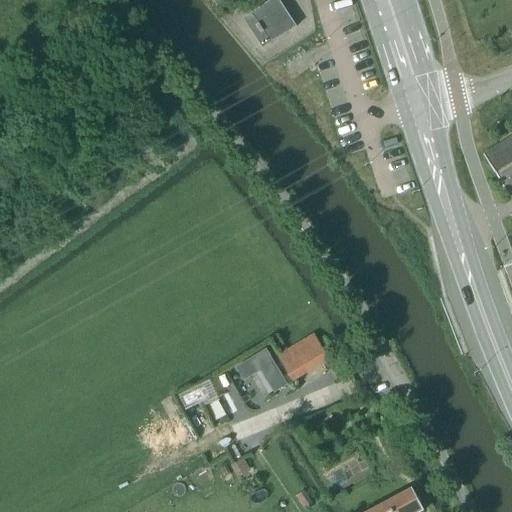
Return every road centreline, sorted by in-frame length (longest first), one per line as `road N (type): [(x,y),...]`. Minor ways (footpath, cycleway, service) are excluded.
road 1 (unclassified): [(470,511),(359,304),(277,181),(120,0)]
road 2 (primary): [(511,398),(451,227),(420,104)]
